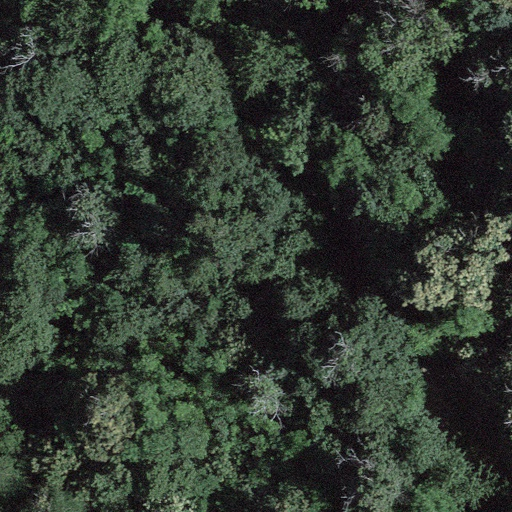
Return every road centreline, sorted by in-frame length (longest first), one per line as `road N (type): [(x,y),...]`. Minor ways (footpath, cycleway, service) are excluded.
road 1 (track): [(440,349),(358,253),(197,0)]
road 2 (track): [(429,0),(511,269)]
